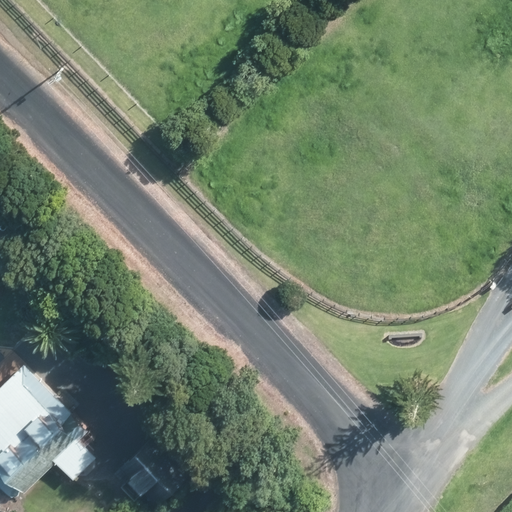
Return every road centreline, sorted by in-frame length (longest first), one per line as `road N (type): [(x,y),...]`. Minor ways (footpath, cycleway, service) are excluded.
road 1 (unclassified): [(0,64),(357,434),(368,511)]
road 2 (track): [(511,332),(378,511)]
road 3 (track): [(442,418),(511,289)]
